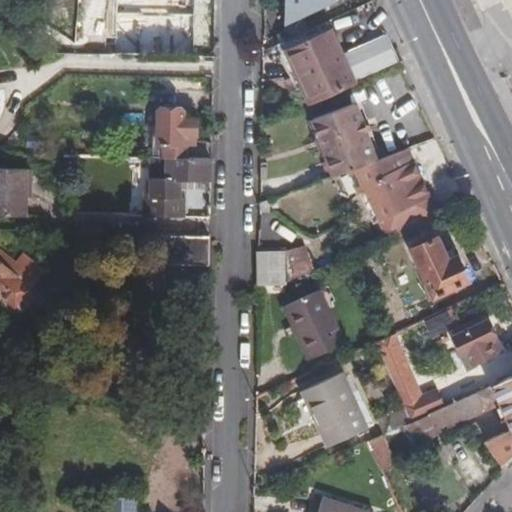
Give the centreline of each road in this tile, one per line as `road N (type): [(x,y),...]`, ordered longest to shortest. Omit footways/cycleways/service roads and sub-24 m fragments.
road 1 (residential): [(238,0),(227,511)]
road 2 (secondary): [(402,0),(511,243)]
road 3 (secondary): [(511,163),(435,0)]
